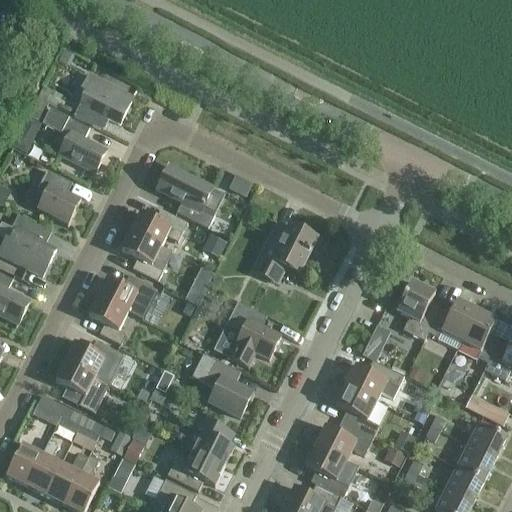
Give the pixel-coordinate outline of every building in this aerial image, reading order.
[(48,48),(55,34),(41,27),(34,41),(48,48)] [(61,54),(56,64),(67,70),(72,60),(61,54)] [(86,95),(74,119),(99,132),(105,120),(120,128),(134,100),(89,78),(82,92),(86,95)] [(63,97),(44,88),(37,102),(56,111),(63,97)] [(59,159),(95,177),(107,154),(84,143),(90,132),(51,112),(43,127),(61,137),(62,137),(69,140),(59,159)] [(13,151),(27,158),(43,127),(28,120),(13,151)] [(170,170),(158,194),(181,206),(176,217),(208,232),(225,198),(170,170)] [(37,212),(69,228),(81,204),(67,197),(72,187),(47,174),(36,196),(44,199),(37,212)] [(246,202),(252,189),(235,180),(229,193),(246,202)] [(0,189),(0,208),(4,211),(12,196),(0,189)] [(141,216),(131,235),(161,250),(166,240),(177,246),(187,226),(160,213),(155,224),(141,216)] [(5,243),(0,253),(0,258),(43,280),(57,252),(42,245),(48,233),(18,218),(12,231),(16,233),(10,245),(5,243)] [(252,275),(269,283),(278,287),(283,276),(286,270),(300,277),(317,242),(290,228),(283,241),(272,236),(252,275)] [(161,250),(131,235),(122,254),(138,263),(132,273),(157,285),(167,266),(156,260),(161,250)] [(226,246),(212,239),(206,251),(220,259),(226,246)] [(0,318),(18,328),(30,305),(7,294),(13,283),(0,276),(0,318)] [(216,276),(210,286),(217,290),(223,280),(216,276)] [(108,282),(98,300),(128,315),(142,323),(157,294),(129,280),(124,290),(108,282)] [(423,345),(427,337),(440,312),(430,307),(435,297),(411,285),(396,315),(409,321),(402,335),(423,345)] [(187,304),(198,309),(203,299),(205,294),(194,288),(187,304)] [(225,300),(207,291),(205,294),(203,299),(221,308),(225,300)] [(128,315),(98,300),(88,320),(105,328),(99,338),(121,349),(126,338),(118,334),(128,315)] [(440,312),(427,337),(458,352),(477,314),(457,304),(450,317),(440,312)] [(238,306),(232,317),(214,354),(230,362),(230,363),(248,372),(255,357),(269,364),(281,341),(261,331),(267,320),(238,306)] [(458,352),(487,367),(500,342),(490,337),(496,324),(477,314),(458,352)] [(181,342),(185,334),(173,327),(169,336),(181,342)] [(500,342),(487,367),(484,375),(505,385),(511,373),(511,344),(510,347),(500,342)] [(75,347),(65,366),(95,381),(95,380),(104,362),(112,366),(117,356),(96,345),(91,355),(75,347)] [(373,365),(377,367),(382,356),(369,350),(363,360),(373,365)] [(124,375),(156,388),(164,368),(132,356),(124,375)] [(216,393),(209,406),(240,422),(253,396),(231,385),(236,375),(202,358),(191,380),(202,386),(216,393)] [(356,370),(346,390),(378,406),(383,397),(393,402),(398,392),(399,393),(404,381),(377,367),(373,365),(368,376),(356,370)] [(88,414),(95,417),(109,387),(95,380),(95,381),(65,366),(55,385),(71,393),(66,403),(88,414)] [(421,388),(427,377),(414,370),(408,381),(421,388)] [(156,392),(167,397),(174,381),(164,376),(156,392)] [(342,426),(374,442),(379,432),(368,426),(378,406),(346,390),(336,409),(348,415),(342,426)] [(167,397),(156,392),(155,391),(150,402),(162,408),(167,397)] [(510,417),(472,398),(465,411),(503,430),(510,417)] [(65,411),(54,406),(42,399),(38,407),(62,419),(65,411)] [(62,419),(58,427),(69,432),(77,436),(84,421),(65,411),(62,419)] [(413,418),(411,423),(422,428),(426,419),(421,416),(413,418)] [(77,436),(85,440),(96,446),(99,438),(103,431),(84,421),(77,436)] [(119,433),(132,439),(137,427),(124,421),(119,433)] [(194,454),(193,455),(224,471),(234,451),(223,445),(229,434),(204,422),(199,433),(194,434),(186,450),(194,454)] [(431,432),(440,436),(445,426),(436,422),(431,432)] [(315,451),(347,467),(354,454),(364,460),(368,453),(368,454),(374,442),(342,426),(337,437),(325,431),(315,451)] [(468,450),(495,464),(506,441),(479,428),(468,450)] [(114,436),(103,431),(99,438),(111,444),(114,436)] [(440,436),(431,432),(426,442),(435,446),(440,436)] [(401,433),(394,448),(408,456),(416,441),(401,433)] [(109,454),(122,460),(131,441),(131,440),(119,434),(117,438),(109,454)] [(49,442),(41,458),(42,458),(26,490),(45,499),(61,468),(51,463),(59,447),(49,442)] [(126,453),(122,461),(135,468),(144,450),(142,449),(131,444),(126,453)] [(42,458),(41,458),(22,449),(6,480),(26,490),(42,458)] [(495,464),(468,450),(457,472),(484,485),(495,464)] [(311,487),(316,490),(340,502),(341,503),(343,504),(348,492),(337,487),(347,467),(315,451),(305,470),(317,476),(311,487)] [(401,471),(406,460),(391,453),(385,464),(401,471)] [(224,471),(193,455),(188,465),(177,460),(167,480),(198,495),(203,485),(214,490),(224,471)] [(45,499),(64,509),(89,458),(88,460),(78,456),(70,473),(61,468),(45,499)] [(89,458),(64,509),(70,511),(86,511),(99,487),(90,482),(99,463),(89,458)] [(409,474),(418,479),(423,469),(414,464),(409,474)] [(122,465),(115,480),(117,481),(125,485),(132,470),(122,465)] [(446,493),(474,507),(484,485),(457,472),(446,493)] [(418,479),(409,474),(404,485),(413,489),(414,486),(418,479)] [(418,479),(414,486),(424,490),(427,483),(418,479)] [(166,509),(164,511),(196,511),(191,509),(196,500),(165,484),(156,503),(166,509)] [(294,492),(284,511),(285,511),(334,511),(340,502),(316,490),(311,500),(294,492)] [(471,511),(474,507),(446,493),(436,511),(471,511)] [(380,511),(383,508),(374,503),(370,505),(367,511),(380,511)]
